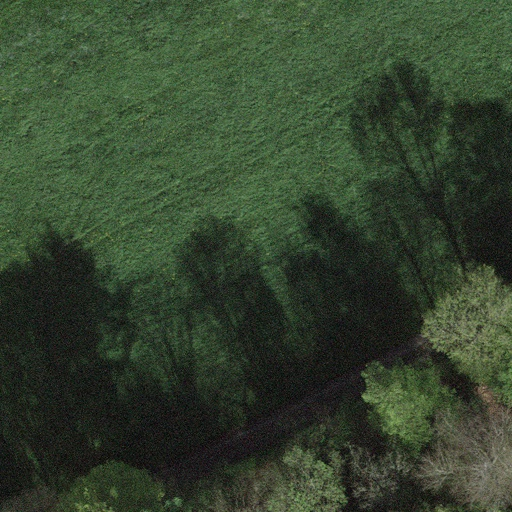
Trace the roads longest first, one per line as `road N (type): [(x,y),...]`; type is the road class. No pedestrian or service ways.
road 1 (track): [(117,511),(172,491),(511,310)]
road 2 (track): [(0,346),(105,511)]
